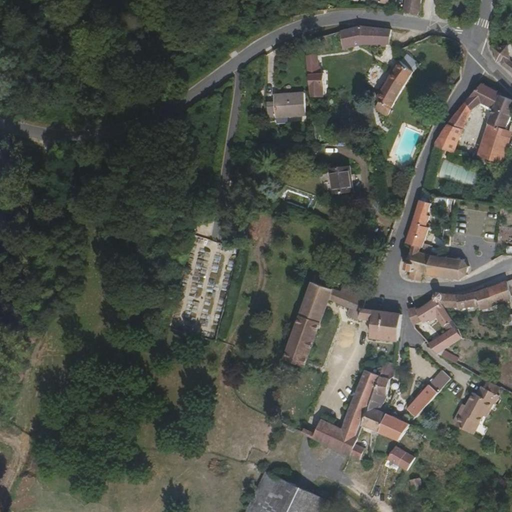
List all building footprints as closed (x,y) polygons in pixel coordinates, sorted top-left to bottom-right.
[(382,0),(375,11),(392,20),(404,0),(382,0)] [(407,0),(406,13),(420,16),(421,7),(421,0),(407,0)] [(364,42),(343,45),(345,60),(370,56),(395,58),(398,46),(364,42)] [(511,72),(508,70),(506,56),(490,58),(492,68),(495,72),(511,81),(511,72)] [(319,65),(310,66),(312,83),(320,82),(319,65)] [(400,76),(382,109),(395,119),(410,89),(400,76)] [(320,82),(312,83),(314,106),(326,104),(324,82),(320,82)] [(487,97),(476,108),(480,112),(481,111),(500,120),(504,107),(503,106),(503,104),(487,97)] [(308,105),(278,108),(278,115),(272,115),(272,129),(310,126),(308,105)] [(511,135),(511,109),(504,107),(500,120),(498,125),(496,130),(511,136),(511,135)] [(476,108),(470,115),(476,122),(479,116),(478,116),(480,112),(476,108)] [(481,111),(480,112),(478,116),(479,116),(498,125),(500,120),(481,111)] [(447,144),(444,154),(458,158),(461,152),(476,122),(470,115),(453,133),(447,144)] [(511,135),(511,136),(496,130),(494,138),(511,144),(511,135)] [(511,144),(494,138),(486,159),(510,167),(511,161),(511,144)] [(461,152),(458,158),(484,166),(486,159),(461,152)] [(486,177),(450,166),(445,183),(481,194),(486,177)] [(342,204),(360,202),(358,177),(338,179),(342,204)] [(415,247),(413,252),(421,255),(429,258),(436,234),(433,233),(435,227),(432,226),(435,214),(426,211),(415,247)] [(480,288),(478,285),(479,281),(482,279),(481,278),(478,278),(475,274),(475,271),(473,273),(461,270),(428,263),(420,261),(410,259),(406,272),(416,275),(416,280),(420,281),(419,290),(432,292),(434,285),(470,292),(471,295),(473,295),(473,292),(478,288),(479,289),(480,288)] [(375,321),(379,308),(373,305),(371,310),(326,290),(294,365),(313,373),(339,308),(377,324),(377,322),(375,321)] [(511,310),(511,308),(507,295),(497,299),(475,305),(460,306),(462,317),(462,321),(482,319),(498,315),(500,316),(510,314),(509,311),(511,310)] [(447,309),(447,306),(444,303),(440,305),(440,309),(422,319),(426,329),(432,326),(435,330),(443,325),(448,333),(453,330),(447,317),(444,312),(447,309)] [(462,317),(460,306),(447,306),(447,309),(444,312),(447,317),(462,317)] [(426,329),(422,319),(417,322),(416,334),(426,329)] [(382,334),(384,323),(377,322),(377,324),(374,331),(382,334)] [(406,349),(410,326),(384,323),(382,334),(379,347),(406,349)] [(461,345),(456,335),(434,351),(431,346),(426,350),(437,363),(442,359),(461,345)] [(383,370),(392,375),(397,365),(388,360),(383,370)] [(459,372),(456,379),(467,384),(469,377),(459,372)] [(399,385),(400,379),(392,375),(389,380),(399,385)] [(385,387),(386,385),(383,384),(384,381),(373,376),(368,388),(383,394),(385,387)] [(391,404),(397,390),(385,387),(383,394),(381,400),(391,404)] [(319,444),(357,461),(362,450),(364,444),(369,433),(378,407),(381,400),(383,394),(368,388),(349,432),(347,437),(343,435),(327,428),(321,439),(319,444)] [(498,396),(485,388),(480,396),(478,395),(474,403),(469,400),(462,412),(458,410),(447,427),(465,440),(477,421),(481,423),(487,412),(490,413),(495,406),(493,404),(498,396)] [(408,394),(403,391),(398,404),(404,406),(408,394)] [(422,425),(440,402),(428,395),(412,417),(422,425)] [(388,411),(391,404),(381,400),(378,407),(388,411)] [(378,407),(369,433),(377,436),(385,417),(388,411),(378,407)] [(385,417),(377,436),(386,440),(392,419),(385,417)] [(392,419),(386,440),(406,449),(418,431),(392,419)] [(312,441),(319,444),(321,439),(315,436),(312,441)] [(511,491),(511,468),(486,449),(476,464),(511,491)] [(362,450),(357,461),(367,466),(370,454),(365,452),(362,450)] [(402,454),(394,466),(405,472),(413,460),(402,454)] [(266,470),(248,511),(328,511),(334,498),(266,470)] [(416,488),(420,501),(429,498),(426,486),(416,488)]
